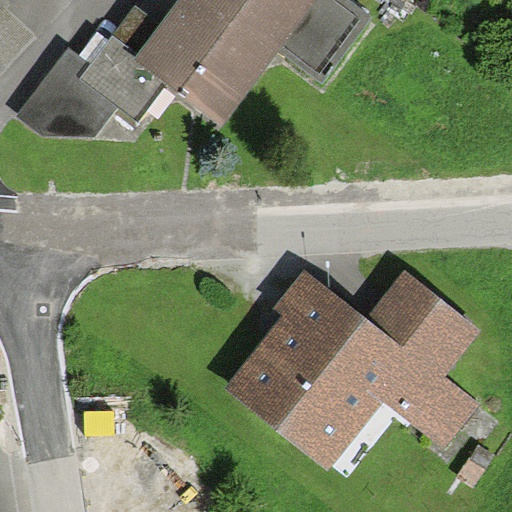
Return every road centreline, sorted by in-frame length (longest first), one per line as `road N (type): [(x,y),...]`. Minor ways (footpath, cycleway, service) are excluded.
road 1 (residential): [(511,213),(23,243)]
road 2 (residential): [(23,243),(59,511)]
